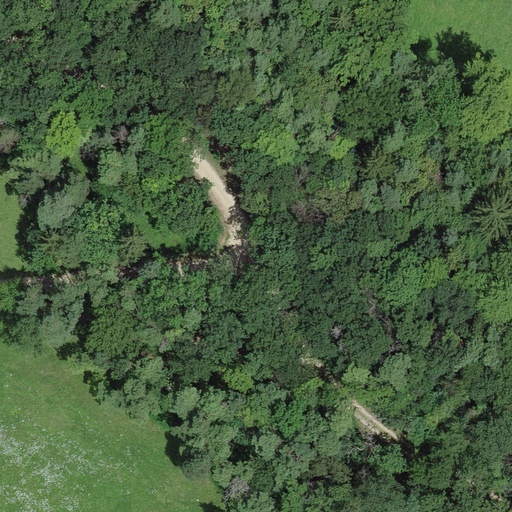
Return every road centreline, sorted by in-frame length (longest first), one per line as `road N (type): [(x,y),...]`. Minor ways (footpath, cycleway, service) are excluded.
road 1 (track): [(509,511),(453,485),(349,411),(257,265),(0,284)]
road 2 (track): [(257,265),(230,212),(174,138),(0,33)]
